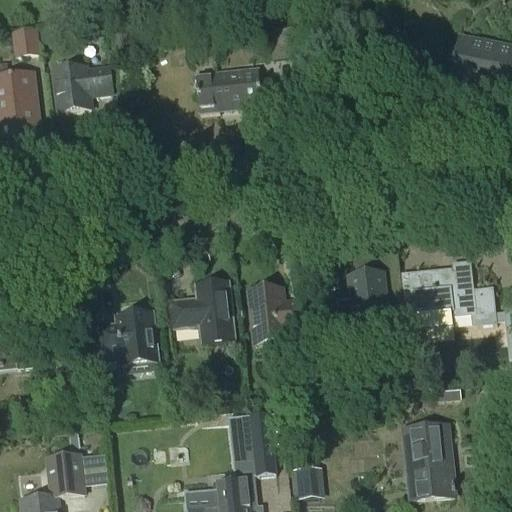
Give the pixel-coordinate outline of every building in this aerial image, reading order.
[(38,33),(13,36),(16,61),(41,58),(38,33)] [(292,33),(271,35),(274,63),(295,61),(292,33)] [(454,71),(451,88),(464,90),(463,95),(511,104),(511,50),(498,48),(496,55),(458,48),(454,65),(453,71),(454,71)] [(87,73),(54,77),(59,119),(92,115),(90,102),(96,101),(96,102),(114,100),(111,74),(88,77),(87,73)] [(259,73),(195,80),(199,119),(263,112),(259,73)] [(34,78),(0,81),(0,118),(3,144),(39,140),(35,105),(37,105),(34,78)] [(451,274),(408,279),(412,319),(451,315),(452,322),(469,320),(470,332),(496,329),(492,292),(472,295),(469,267),(451,269),(451,274)] [(342,301),(323,303),(325,329),(345,327),(344,326),(352,325),(352,334),(387,330),(382,276),(355,279),(357,298),(351,298),(349,301),(342,302),(342,301)] [(196,304),(165,307),(169,334),(199,331),(201,350),(233,346),(227,286),(194,290),(196,304)] [(251,296),(248,297),(254,350),(286,347),(285,337),(307,335),(304,304),(282,307),(280,293),(267,294),(264,291),(253,292),(251,296)] [(511,312),(502,314),(508,365),(511,364),(511,312)] [(112,332),(96,334),(100,364),(122,362),(123,372),(154,368),(149,319),(146,320),(146,315),(130,317),(130,321),(117,323),(119,335),(113,336),(112,332)] [(0,371),(15,370),(16,374),(32,372),(29,342),(13,344),(10,320),(0,321),(0,371)] [(215,490),(183,493),(185,511),(262,511),(259,511),(256,511),(253,482),(276,480),(269,419),(228,424),(235,487),(215,490)] [(445,430),(403,435),(411,505),(453,500),(445,430)] [(79,437),(66,439),(67,454),(81,452),(79,437)] [(52,502),(20,506),(21,511),(59,511),(58,504),(85,501),(81,461),(48,465),(52,502)] [(293,474),(294,504),(325,503),(324,472),(293,474)]
